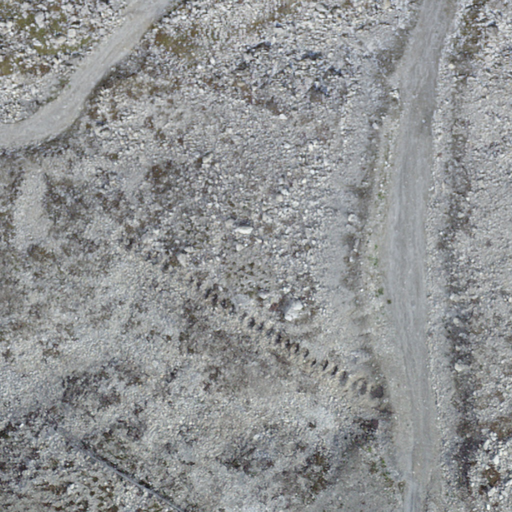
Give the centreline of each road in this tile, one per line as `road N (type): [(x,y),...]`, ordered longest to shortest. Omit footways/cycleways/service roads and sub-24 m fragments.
road 1 (track): [(443,0),(432,21),(394,213),(426,511)]
road 2 (track): [(0,134),(53,114),(148,0)]
